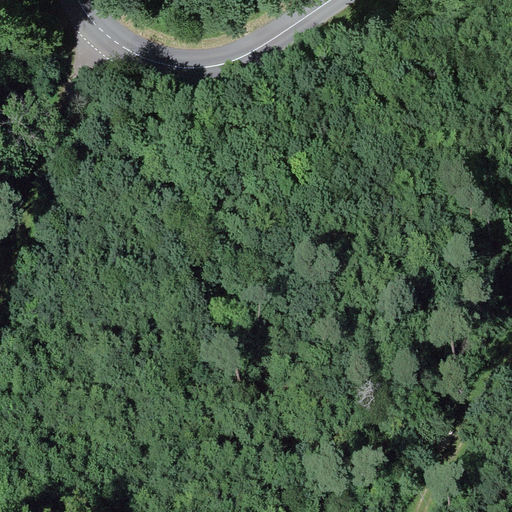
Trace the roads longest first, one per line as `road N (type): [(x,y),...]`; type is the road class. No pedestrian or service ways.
road 1 (tertiary): [(78,0),(102,32),(129,50),(195,67),(265,44),(332,0)]
road 2 (track): [(102,32),(34,178),(0,306)]
road 3 (track): [(511,338),(415,511)]
